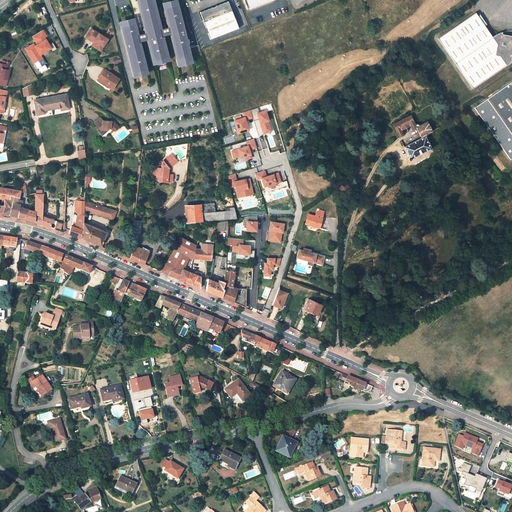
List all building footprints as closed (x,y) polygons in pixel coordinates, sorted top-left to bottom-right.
[(135,27),(122,30),(134,77),(139,75),(138,72),(146,70),(139,41),(148,39),(155,60),(167,58),(161,36),(171,33),(178,59),(185,57),(186,61),(192,59),(178,8),(165,11),(169,28),(159,30),(151,0),(143,0),(138,1),(146,33),(137,36),(135,27)] [(245,0),(250,9),(271,0),(245,0)] [(227,1),(199,12),(210,39),(238,28),(227,1)] [(438,38),(472,89),(510,63),(511,53),(511,36),(502,34),(502,33),(501,33),(499,33),(497,33),(492,37),(476,13),(438,38)] [(107,35),(89,25),(85,32),(93,37),(92,39),(90,43),(100,48),(107,35)] [(49,68),(42,54),(54,48),(44,29),(32,36),(35,42),(26,47),(39,73),(49,68)] [(185,57),(178,59),(179,66),(193,62),(192,59),(186,61),(185,57)] [(0,82),(7,84),(10,70),(8,70),(6,69),(7,65),(0,63),(0,73),(2,74),(1,79),(0,78),(0,82)] [(113,89),(119,79),(105,69),(99,78),(106,83),(106,84),(113,89)] [(511,82),(487,100),(511,136),(511,82)] [(69,109),(66,94),(35,100),(38,115),(45,113),(44,111),(61,107),(62,110),(69,109)] [(511,158),(511,136),(487,100),(474,108),(510,160),(511,158)] [(264,134),(274,131),(267,109),(257,112),(264,134)] [(251,130),(248,119),(253,118),(252,110),(242,112),(243,115),(234,116),(238,133),(251,130)] [(416,128),(422,138),(404,147),(410,159),(431,148),(425,137),(426,136),(426,135),(426,134),(431,131),(426,122),(419,126),(418,125),(416,124),(415,125),(410,116),(393,125),(399,137),(403,135),(400,129),(409,124),(413,130),(416,128)] [(111,121),(103,120),(101,117),(94,122),(94,123),(97,126),(95,127),(99,132),(102,130),(107,130),(107,128),(111,128),(112,131),(116,131),(118,128),(112,120),(111,121)] [(248,145),(231,150),(234,159),(245,156),(246,160),(254,158),(251,150),(257,148),(254,138),(247,140),(248,145)] [(86,158),(85,149),(78,151),(79,159),(86,158)] [(179,160),(173,153),(169,157),(175,164),(179,160)] [(170,168),(175,164),(169,157),(162,163),(162,169),(157,168),(157,170),(154,170),(152,171),(152,174),(154,176),(156,176),(156,178),(160,182),(172,183),(174,181),(175,174),(170,173),(170,168)] [(280,172),(267,175),(266,170),(255,173),(257,180),(263,178),(266,187),(278,184),(278,183),(282,182),(280,172)] [(235,187),(237,198),(255,194),(251,177),(237,180),(236,173),(229,175),(231,187),(235,187)] [(21,191),(2,188),(0,198),(6,200),(6,201),(10,201),(11,196),(19,198),(20,193),(21,191)] [(53,220),(42,216),(43,195),(36,194),(35,222),(40,224),(51,227),(53,220)] [(29,210),(20,207),(21,204),(21,205),(22,201),(19,200),(19,198),(11,196),(10,201),(13,202),(10,215),(17,217),(26,219),(29,210)] [(2,214),(3,214),(10,215),(13,202),(10,201),(6,201),(4,206),(2,214)] [(75,211),(78,214),(84,215),(84,210),(84,201),(81,201),(76,201),(75,211)] [(84,210),(113,219),(116,211),(84,201),(84,210)] [(215,212),(214,204),(186,206),(187,222),(236,218),(234,208),(226,208),(226,211),(215,212)] [(29,210),(26,219),(35,222),(35,211),(29,210)] [(305,224),(319,228),(322,219),(321,218),(322,217),(323,217),(324,212),(320,210),(319,213),(316,212),(315,216),(308,214),(305,224)] [(83,223),(84,215),(78,214),(75,228),(71,226),(69,234),(80,238),(83,229),(83,223)] [(247,220),(247,231),(259,231),(259,220),(247,220)] [(224,231),(226,221),(218,223),(216,231),(224,231)] [(283,242),(285,222),(270,221),(269,241),(283,242)] [(101,246),(107,233),(83,223),(83,229),(80,238),(87,241),(88,241),(90,241),(101,246)] [(142,249),(137,247),(139,233),(137,233),(138,228),(133,227),(131,244),(136,246),(130,258),(144,264),(149,252),(145,250),(142,249)] [(16,249),(20,249),(21,240),(2,237),(2,246),(8,247),(16,248),(16,249)] [(195,248),(196,246),(181,238),(162,272),(168,275),(169,273),(179,277),(178,279),(185,282),(190,272),(185,270),(187,267),(185,266),(190,257),(193,258),(195,248)] [(252,254),(252,244),(244,243),(244,238),(228,238),(228,245),(233,245),(232,251),(240,252),(240,254),(252,254)] [(27,242),(25,249),(31,251),(40,255),(42,247),(27,242)] [(201,244),(201,249),(195,248),(193,258),(200,259),(205,260),(211,260),(212,255),(214,245),(201,244)] [(42,247),(40,255),(62,263),(65,256),(42,247)] [(325,257),(317,254),(310,253),(311,250),(304,248),(304,251),(299,250),(297,257),(322,264),(325,257)] [(67,265),(89,274),(92,267),(65,256),(62,263),(60,269),(64,271),(67,265)] [(268,262),(265,261),(264,275),(272,276),(273,269),(274,269),(275,264),(280,265),(281,258),(268,256),(268,262)] [(355,267),(360,271),(367,267),(369,267),(374,266),(374,259),(363,261),(355,267)] [(360,271),(355,267),(351,272),(357,277),(361,272),(360,271)] [(60,269),(58,273),(67,279),(69,275),(64,272),(64,271),(60,269)] [(226,274),(225,283),(226,283),(224,289),(225,290),(223,297),(233,302),(237,289),(232,287),(228,286),(229,282),(233,283),(235,272),(226,270),(226,274)] [(32,284),(33,274),(32,274),(17,272),(16,282),(25,283),(32,284)] [(185,282),(201,288),(201,277),(194,274),(190,272),(185,282)] [(64,285),(71,276),(69,275),(67,279),(62,284),(64,285)] [(66,287),(73,278),(71,276),(64,285),(66,287)] [(119,292),(113,306),(118,308),(124,294),(129,283),(123,280),(118,292),(119,292)] [(215,282),(212,280),(212,285),(208,285),(207,291),(211,292),(215,282)] [(218,283),(215,282),(211,292),(223,297),(225,290),(224,289),(226,283),(225,283),(221,281),(219,283),(218,283)] [(124,294),(141,302),(145,292),(150,294),(151,292),(129,283),(124,294)] [(273,305),(281,308),(287,293),(279,290),(278,293),(273,305)] [(160,296),(155,307),(160,309),(162,305),(165,298),(160,296)] [(166,318),(172,321),(175,316),(177,312),(181,304),(165,298),(162,305),(170,309),(169,313),(166,318)] [(318,315),(322,305),(310,300),(306,309),(312,312),(318,315)] [(181,304),(177,312),(197,321),(201,313),(181,304)] [(56,329),(61,315),(55,313),(53,316),(44,313),(41,323),(49,326),(49,327),(56,329)] [(197,321),(195,327),(207,332),(209,329),(213,318),(201,313),(197,321)] [(209,329),(219,333),(224,323),(213,318),(209,329)] [(89,324),(80,325),(80,326),(73,327),(74,340),(81,339),(81,338),(89,337),(89,335),(94,335),(93,323),(88,323),(89,324)] [(242,337),(245,338),(244,341),(249,343),(252,335),(241,330),(242,337)] [(260,338),(252,335),(249,343),(254,345),(255,343),(258,344),(260,338)] [(258,344),(257,347),(263,349),(264,350),(267,351),(271,343),(260,338),(258,344)] [(272,353),(275,345),(271,343),(267,351),(272,353)] [(295,379),(282,372),(274,385),(287,393),(295,379)] [(210,391),(214,384),(203,379),(203,380),(200,378),(200,377),(199,377),(198,373),(191,375),(192,379),(190,379),(193,394),(200,393),(199,389),(205,388),(205,395),(209,395),(210,391)] [(52,389),(42,375),(39,377),(33,381),(32,382),(34,386),(36,385),(40,390),(38,391),(42,396),(52,389)] [(180,375),(169,377),(170,383),(165,384),(168,397),(179,395),(177,387),(182,386),(180,375)] [(350,385),(362,391),(365,383),(348,376),(345,381),(351,383),(350,385)] [(148,377),(130,381),(133,392),(150,388),(148,377)] [(239,380),(225,390),(231,397),(237,393),(243,401),(250,395),(239,380)] [(121,385),(101,390),(103,401),(112,399),(117,398),(117,400),(124,399),(121,385)] [(88,394),(68,399),(71,409),(81,407),(82,409),(91,406),(88,394)] [(60,418),(48,422),(50,431),(53,431),(56,441),(65,438),(60,418)] [(400,431),(387,430),(386,443),(395,444),(394,448),(404,450),(405,443),(400,442),(400,431)] [(459,434),(454,446),(462,449),(464,445),(472,449),(470,453),(478,456),(483,444),(477,441),(478,438),(464,432),(463,436),(459,434)] [(297,442),(284,436),(277,450),(285,455),(284,458),(291,461),(292,461),(293,461),(294,460),(301,444),(301,443),(301,442),(298,440),(297,442)] [(368,440),(351,438),(350,451),(351,451),(351,456),(360,457),(361,452),(367,453),(368,440)] [(440,449),(424,447),(422,459),(424,459),(423,466),(433,467),(433,461),(434,461),(439,461),(440,449)] [(240,458),(224,450),(220,460),(229,464),(236,468),(240,458)] [(183,469),(170,462),(165,470),(178,478),(183,469)] [(313,462),(297,469),(299,475),(304,473),(308,481),(320,475),(317,467),(313,469),(312,467),(314,466),(313,462)] [(458,468),(457,470),(461,472),(461,474),(464,476),(463,479),(465,480),(463,485),(468,487),(467,490),(473,493),(475,490),(480,493),(486,478),(475,474),(474,477),(467,474),(470,466),(463,463),(460,469),(458,468)] [(367,469),(356,467),(355,476),(355,478),(354,478),(354,484),(363,485),(363,487),(369,488),(370,476),(366,476),(366,474),(367,474),(367,469)] [(119,479),(115,486),(126,492),(127,490),(132,493),(136,484),(128,480),(127,482),(119,479)] [(511,481),(510,485),(498,479),(495,487),(498,489),(497,491),(507,495),(507,493),(511,495),(511,481)] [(330,490),(328,486),(313,493),(315,499),(320,497),(324,505),(336,499),(332,491),(330,492),(329,492),(328,491),(330,490)] [(84,494),(75,501),(81,509),(90,503),(90,502),(92,501),(92,502),(101,499),(97,488),(88,491),(90,496),(87,498),(84,494)] [(251,496),(252,497),(247,502),(251,505),(250,507),(245,511),(244,511),(264,511),(265,511),(256,501),(259,498),(254,493),(251,496)] [(402,503),(391,507),(393,511),(412,511),(410,506),(404,508),(404,507),(402,503)]
